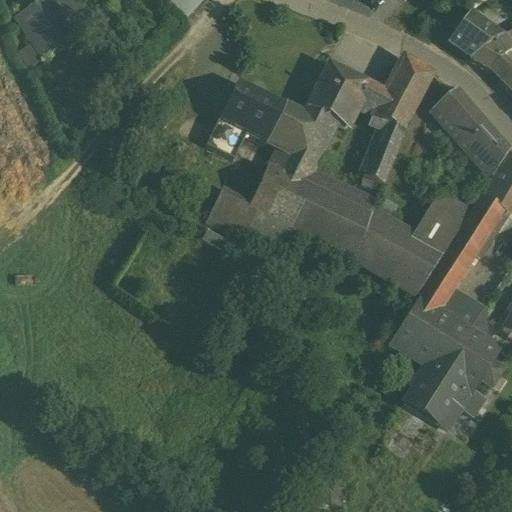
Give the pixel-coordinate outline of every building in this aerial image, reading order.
[(41,62),(76,39),(50,0),(45,0),(14,20),(41,62)] [(192,0),(169,0),(160,11),(178,26),(197,3),(192,0)] [(369,0),(378,10),(389,0),(369,0)] [(501,39),(467,14),(445,45),(468,61),(501,39)] [(511,31),(503,38),(510,49),(511,47),(511,31)] [(501,39),(468,61),(489,74),(498,83),(508,72),(499,62),(503,58),(511,52),(511,51),(510,49),(503,38),(501,39)] [(431,77),(402,59),(383,95),(382,95),(375,110),(377,125),(382,127),(402,134),(431,77)] [(382,95),(325,66),(303,111),(331,125),(343,131),(357,103),(375,110),(382,95)] [(508,72),(498,83),(511,97),(511,71),(511,70),(508,72)] [(283,108),(235,84),(216,123),(245,137),(264,147),(264,146),(262,145),(262,144),(280,107),(283,108)] [(455,92),(432,110),(453,135),(463,126),(458,119),(470,109),(455,92)] [(283,108),(280,107),(262,144),(264,146),(274,151),(265,171),(300,188),(331,125),(303,111),(300,117),(283,108)] [(507,152),(470,109),(458,119),(463,126),(453,135),(483,169),(490,178),(491,179),(507,152)] [(245,137),(216,123),(204,148),(232,162),(245,137)] [(402,134),(382,127),(361,179),(381,187),(402,134)] [(511,162),(508,158),(481,201),(500,213),(505,216),(511,205),(511,162)] [(454,208),(451,213),(464,220),(490,178),(483,169),(472,177),(454,208)] [(300,188),(265,171),(246,211),(245,212),(295,236),(350,262),(367,220),(304,190),(300,188)] [(295,236),(245,212),(246,211),(217,197),(203,225),(206,226),(239,243),(282,263),(295,236)] [(454,208),(437,198),(430,209),(448,218),(451,213),(454,208)] [(481,201),(418,301),(437,313),(451,290),(500,213),(481,201)] [(448,218),(430,209),(410,240),(440,257),(461,225),(448,218)] [(464,220),(451,213),(448,218),(461,225),(464,220)] [(410,240),(368,216),(367,220),(350,262),(413,299),(440,257),(410,240)] [(239,243),(206,226),(194,249),(227,266),(239,243)] [(451,290),(437,313),(488,346),(487,312),(451,290)] [(437,313),(418,301),(387,348),(423,371),(469,400),(478,385),(490,367),(499,353),(488,346),(437,313)] [(511,314),(503,329),(511,335),(511,314)] [(500,374),(490,367),(478,385),(489,392),(500,374)] [(469,400),(423,371),(410,391),(412,392),(403,406),(447,434),(469,400)]
